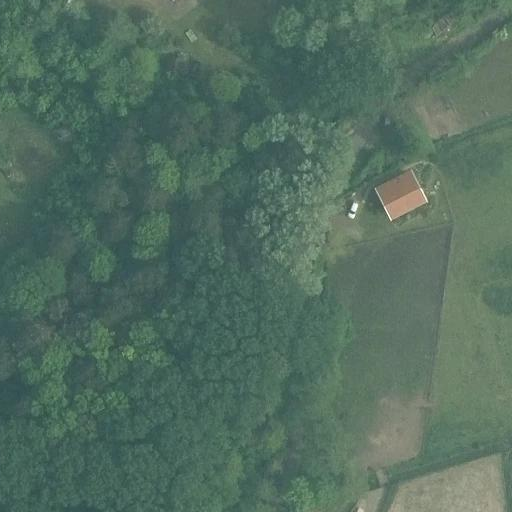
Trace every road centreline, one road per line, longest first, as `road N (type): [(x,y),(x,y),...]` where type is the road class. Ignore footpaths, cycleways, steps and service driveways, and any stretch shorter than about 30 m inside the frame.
road 1 (unclassified): [(511,8),(386,97),(309,222),(294,304),(294,462),(273,511)]
road 2 (unknown): [(0,321),(110,255),(356,144)]
